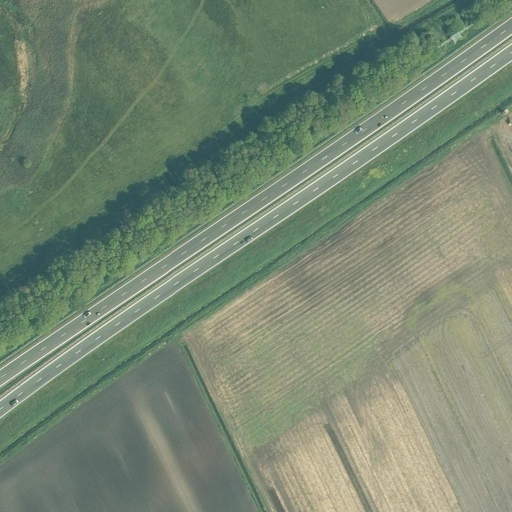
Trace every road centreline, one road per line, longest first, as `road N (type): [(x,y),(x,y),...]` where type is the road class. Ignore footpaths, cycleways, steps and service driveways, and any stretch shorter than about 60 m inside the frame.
road 1 (trunk): [(0,408),(511,52)]
road 2 (trunk): [(511,26),(0,378)]
